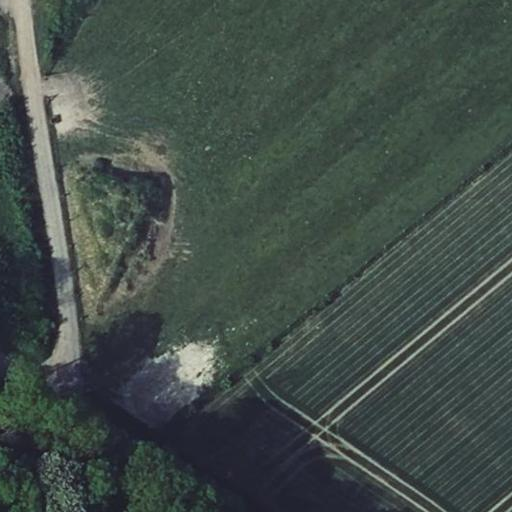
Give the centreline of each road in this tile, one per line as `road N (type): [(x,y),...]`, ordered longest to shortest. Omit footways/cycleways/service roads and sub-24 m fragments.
road 1 (unclassified): [(20,0),(59,383)]
road 2 (unclassified): [(59,383),(241,511)]
